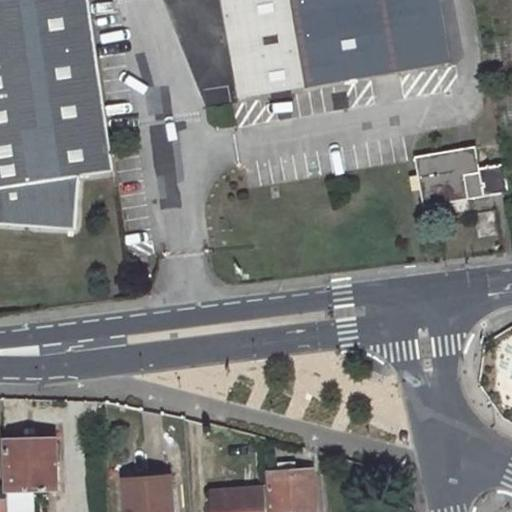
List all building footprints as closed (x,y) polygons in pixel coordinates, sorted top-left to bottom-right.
[(83,178),(116,173),(90,0),(0,0),(0,224),(79,230),(83,178)] [(209,0),(225,99),(441,65),(430,0),(209,0)] [(477,146),(415,156),(423,208),(485,198),(481,171),(477,146)] [(507,167),(490,169),(495,197),(511,194),(507,167)] [(490,169),(481,171),(485,198),(495,197),(490,169)] [(5,440),(6,490),(58,489),(55,438),(5,440)] [(281,511),(314,510),(313,472),(298,473),(297,461),(279,462),(280,474),(268,475),(270,511),(281,511)] [(172,511),(170,478),(123,480),(125,511),(172,511)] [(266,511),(264,486),(212,490),(212,511),(266,511)]
